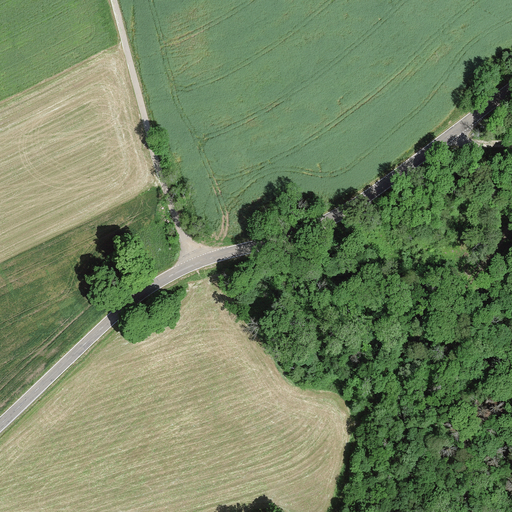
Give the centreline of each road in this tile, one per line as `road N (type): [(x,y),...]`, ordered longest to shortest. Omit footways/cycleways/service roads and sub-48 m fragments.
road 1 (tertiary): [(511,91),(435,153),(295,228),(197,263),(142,293),(0,428)]
road 2 (track): [(329,511),(383,377),(511,211)]
road 3 (track): [(197,263),(116,0)]
